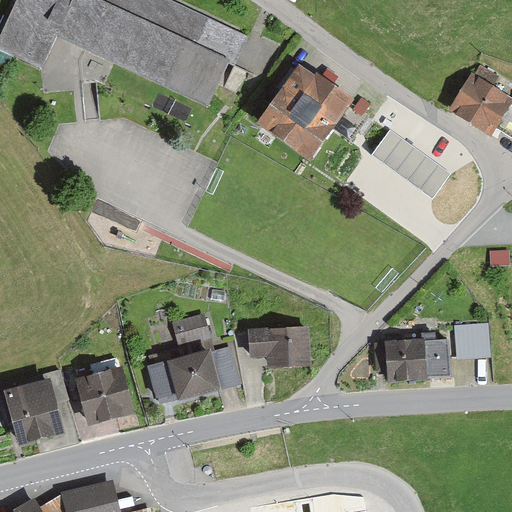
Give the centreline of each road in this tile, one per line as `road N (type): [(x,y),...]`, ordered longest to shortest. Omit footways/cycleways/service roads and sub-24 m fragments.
road 1 (unclassified): [(409,511),(381,482),(352,473),(186,499),(168,492),(146,447)]
road 2 (residential): [(314,404),(328,374),(484,209),(503,175)]
road 3 (residential): [(503,175),(478,145),(264,0)]
road 4 (tertiary): [(511,397),(314,404)]
road 5 (tertiary): [(314,404),(146,447)]
road 6 (tertiary): [(146,447),(0,478)]
